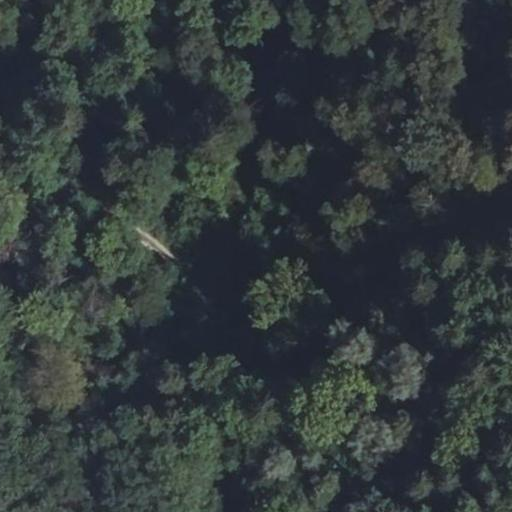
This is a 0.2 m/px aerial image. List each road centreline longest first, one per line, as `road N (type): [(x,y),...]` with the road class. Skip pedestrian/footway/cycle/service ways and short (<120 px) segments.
road 1 (track): [(0,135),(146,240),(248,334),(281,346),(332,327),(378,288)]
road 2 (track): [(378,288),(455,217),(511,198)]
road 3 (track): [(378,288),(423,313),(511,306)]
